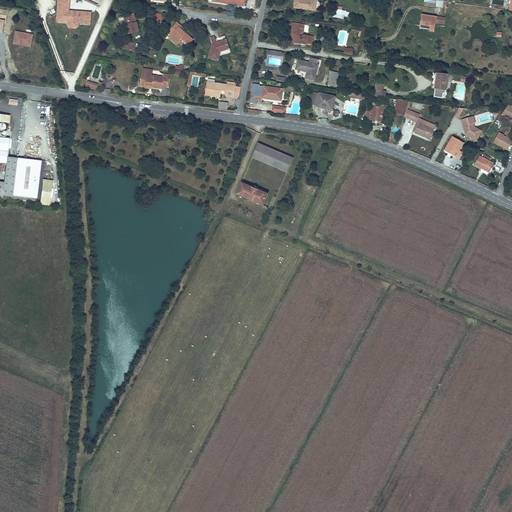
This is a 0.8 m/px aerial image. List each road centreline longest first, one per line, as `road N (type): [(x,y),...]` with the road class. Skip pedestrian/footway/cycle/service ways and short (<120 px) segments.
road 1 (secondary): [(238,118),(327,129),(394,149),(496,198)]
road 2 (secondary): [(72,94),(238,118)]
